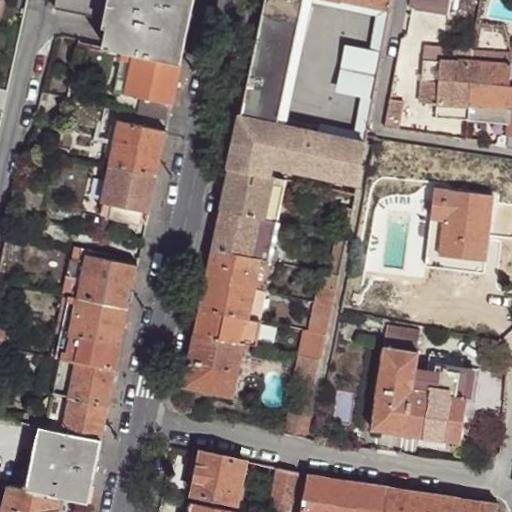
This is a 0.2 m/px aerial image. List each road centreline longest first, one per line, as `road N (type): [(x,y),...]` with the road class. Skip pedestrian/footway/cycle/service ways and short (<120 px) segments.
road 1 (tertiary): [(229,0),(140,415)]
road 2 (residential): [(140,415),(505,494)]
road 3 (residential): [(44,28),(0,204)]
